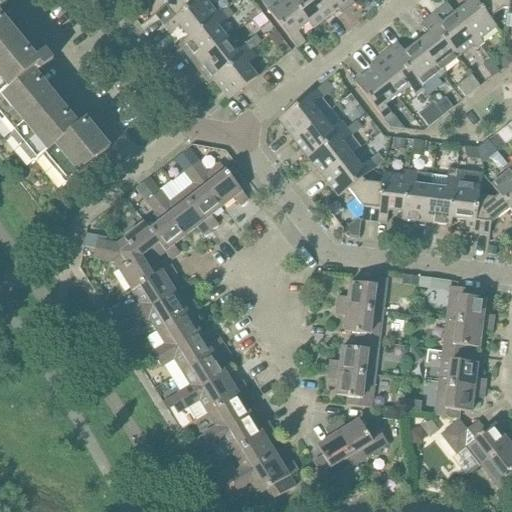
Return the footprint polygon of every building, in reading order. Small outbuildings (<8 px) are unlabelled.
[(0,0),(0,118),(36,162),(44,156),(66,185),(110,148),(86,119),(79,125),(37,74),(53,61),(45,51),(36,58),(0,13),(0,10),(9,3),(6,0),(0,0)] [(165,0),(165,7),(155,14),(165,27),(199,0),(165,0)] [(215,12),(205,0),(199,0),(165,27),(170,34),(180,26),(189,37),(179,45),(179,46),(222,13),(219,9),(215,12)] [(291,0),(279,0),(267,10),(297,48),(305,42),(297,32),(308,24),(313,29),(314,29),(291,0)] [(291,0),(314,29),(333,14),(321,0),(291,0)] [(351,0),(321,0),(333,14),(338,10),(344,12),(355,4),(351,0)] [(447,4),(447,5),(480,46),(483,44),(480,40),(496,28),(473,0),(462,0),(466,5),(454,14),(447,4)] [(473,0),(496,28),(496,27),(490,19),(502,9),(507,9),(507,15),(508,15),(509,0),(473,0)] [(136,3),(134,16),(148,18),(149,4),(136,3)] [(447,5),(428,19),(458,57),(473,45),(476,49),(480,46),(447,5)] [(222,13),(179,46),(190,59),(194,56),(198,62),(227,39),(218,27),(234,15),(229,8),(222,13)] [(458,57),(428,19),(421,25),(428,34),(416,44),(442,76),(446,73),(443,69),(458,57)] [(276,31),(269,38),(277,47),(284,41),(276,31)] [(227,39),(198,62),(203,68),(199,71),(209,84),(213,81),(251,51),(261,43),(256,36),(236,51),(227,39)] [(397,43),(390,49),(423,91),(424,92),(424,91),(421,86),(435,75),(438,79),(442,76),(416,44),(405,53),(397,43)] [(380,63),(374,67),(397,96),(409,87),(417,97),(424,92),(423,91),(390,49),(389,50),(379,57),(380,63)] [(257,58),(251,51),(213,81),(229,100),(257,78),(247,65),(257,58)] [(511,62),(511,59),(505,54),(498,59),(502,70),(511,62)] [(499,73),(491,61),(484,67),(492,78),(499,73)] [(374,67),(355,83),(385,122),(393,116),(385,105),(397,96),(374,67)] [(480,88),(472,76),(457,88),(465,99),(480,88)] [(316,91),(278,120),(294,140),(322,118),(321,117),(330,110),(321,99),(334,89),(327,82),(316,91)] [(454,108),(446,99),(436,107),(435,107),(442,118),(454,108)] [(429,128),(442,118),(435,107),(436,107),(433,103),(418,114),(429,128)] [(359,107),(352,113),(358,120),(365,115),(359,107)] [(322,118),(294,140),(308,159),(346,129),(341,122),(331,130),(322,118)] [(346,129),(308,159),(323,178),(352,156),(342,144),(352,136),(358,131),(362,128),(357,121),(353,124),(346,129)] [(497,135),(489,142),(497,152),(505,146),(497,135)] [(395,138),(394,146),(404,148),(405,140),(395,138)] [(414,141),(413,150),(424,152),(425,142),(414,141)] [(481,147),(478,149),(478,150),(481,160),(481,161),(482,165),(491,158),(481,147)] [(188,148),(181,154),(185,159),(191,166),(198,161),(188,148)] [(470,148),(464,148),(467,159),(481,160),(478,150),(478,149),(470,148)] [(352,156),(323,178),(338,197),(376,167),(384,161),(379,154),(371,160),(361,168),(352,156)] [(185,159),(178,164),(184,172),(191,166),(185,159)] [(198,161),(191,166),(223,206),(234,197),(241,205),(249,199),(220,162),(207,173),(198,161)] [(184,172),(172,181),(181,193),(211,229),(218,223),(212,215),(223,206),(191,166),(184,172)] [(500,195),(510,209),(511,211),(511,171),(508,166),(504,170),(507,173),(491,186),(499,196),(500,195)] [(378,222),(384,175),(383,175),(382,185),(366,183),(362,179),(377,168),(376,167),(338,197),(339,198),(349,189),(364,208),(362,220),(378,222)] [(431,188),(427,223),(450,226),(456,171),(448,170),(446,190),(431,188)] [(481,174),(456,171),(450,226),(451,226),(452,219),(466,220),(465,232),(474,233),(481,174)] [(403,177),(384,175),(378,222),(387,223),(388,211),(402,213),(402,220),(403,220),(409,173),(404,172),(403,177)] [(432,176),(409,173),(403,220),(427,223),(431,188),(432,176)] [(491,223),(510,209),(500,195),(499,196),(495,199),(479,198),(482,174),(481,174),(474,233),(489,235),(491,223)] [(150,178),(143,183),(147,188),(153,196),(185,236),(197,227),(203,235),(211,229),(181,193),(172,181),(171,180),(159,190),(150,178)] [(141,185),(136,189),(146,202),(153,196),(147,188),(143,183),(141,185)] [(174,245),(185,236),(153,196),(146,202),(156,213),(143,223),(173,260),(180,253),(174,245)] [(362,221),(358,218),(344,229),(350,237),(360,238),(362,221)] [(172,260),(173,260),(143,223),(117,245),(105,243),(97,241),(95,249),(155,260),(166,252),(172,260)] [(86,234),(83,247),(84,247),(95,249),(97,241),(105,243),(106,238),(86,234)] [(171,266),(162,271),(155,260),(95,249),(94,258),(114,261),(132,290),(171,266)] [(171,266),(132,290),(140,304),(127,312),(132,319),(175,292),(168,280),(176,275),(171,266)] [(387,279),(380,278),(363,276),(362,284),(350,283),(348,298),(338,297),(337,306),(383,312),(387,279)] [(419,278),(418,288),(436,290),(437,280),(419,278)] [(451,287),(447,320),(492,325),(493,316),(483,315),(485,300),(473,298),(474,290),(451,287)] [(132,319),(124,324),(127,328),(131,329),(136,326),(136,327),(149,319),(157,332),(197,308),(192,299),(183,305),(175,292),(132,319)] [(356,333),(355,341),(379,344),(383,312),(337,306),(336,316),(346,317),(344,332),(356,333)] [(202,316),(197,308),(157,332),(165,345),(152,353),(157,360),(200,333),(193,321),(202,316)] [(447,320),(443,352),(466,355),(467,347),(479,349),(481,334),(491,335),(492,325),(447,320)] [(200,333),(157,360),(162,367),(174,359),(183,373),(222,349),(217,340),(208,346),(200,333)] [(330,361),(329,371),(375,376),(379,344),(355,341),(354,349),(342,347),(341,362),(330,361)] [(191,386),(163,403),(167,410),(173,407),(182,401),(226,374),(218,362),(227,357),(222,349),(183,373),(191,386)] [(443,352),(439,384),(484,390),(486,380),(475,379),(477,364),(466,362),(466,355),(443,352)] [(375,376),(329,371),(328,380),(338,381),(336,396),(348,398),(347,406),(371,409),(375,376)] [(233,387),(226,374),(182,401),(173,407),(178,414),(200,400),(208,413),(247,389),(242,381),(233,387)] [(435,416),(458,419),(459,411),(471,413),(473,398),(483,399),(484,390),(439,384),(435,416)] [(203,435),(208,442),(251,415),(243,403),(252,398),(247,389),(208,413),(216,427),(203,435)] [(390,414),(380,413),(379,421),(389,422),(390,414)] [(401,416),(391,414),(390,422),(399,424),(401,416)] [(259,428),(251,415),(208,442),(212,449),(225,441),(233,454),(272,430),(267,422),(259,428)] [(341,420),(333,425),(356,464),(388,444),(375,424),(365,430),(359,421),(346,429),(341,420)] [(465,446),(481,466),(511,441),(511,430),(503,436),(494,424),(485,432),(477,422),(467,430),(462,424),(443,438),(456,454),(465,446)] [(356,464),(333,425),(325,430),(330,439),(317,447),(323,457),(313,463),(326,483),(356,464)] [(228,476),(233,483),(276,456),(269,444),(277,438),(272,430),(233,454),(241,468),(228,476)] [(423,444),(421,432),(411,434),(414,446),(423,444)] [(511,441),(481,466),(504,495),(511,488),(511,441)] [(276,456),(233,483),(238,490),(250,482),(259,496),(268,491),(274,501),(296,487),(289,477),(298,472),(293,463),(284,468),(276,456)] [(228,476),(220,481),(225,488),(233,483),(228,476)]
